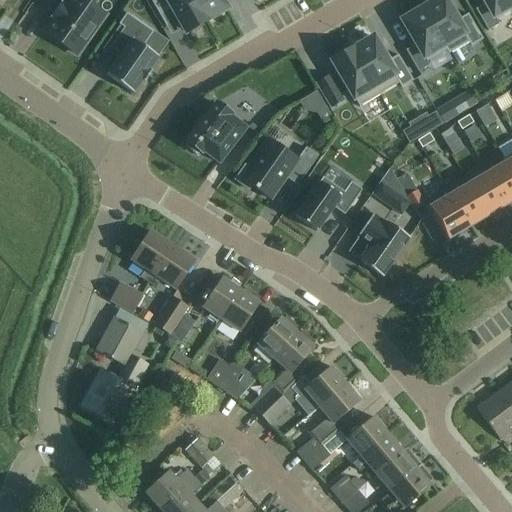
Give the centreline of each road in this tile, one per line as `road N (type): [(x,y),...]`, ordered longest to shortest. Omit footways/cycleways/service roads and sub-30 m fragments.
road 1 (residential): [(113,173),(170,102),(350,0)]
road 2 (unclassified): [(58,449),(51,395),(110,211),(113,173)]
road 3 (residential): [(352,322),(333,300),(113,173)]
road 4 (residential): [(352,322),(511,227)]
road 5 (unclassified): [(113,173),(76,129),(0,74)]
road 6 (residential): [(510,511),(424,408)]
